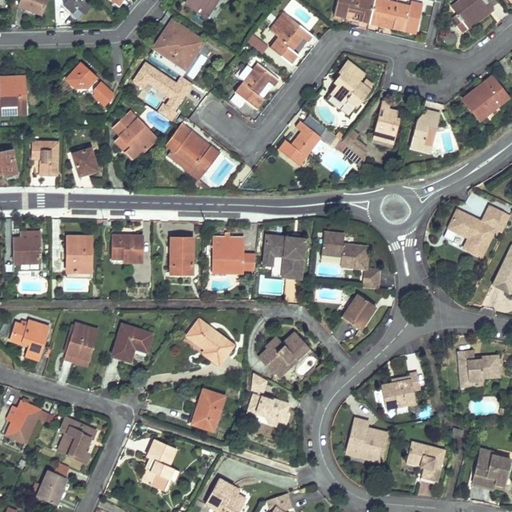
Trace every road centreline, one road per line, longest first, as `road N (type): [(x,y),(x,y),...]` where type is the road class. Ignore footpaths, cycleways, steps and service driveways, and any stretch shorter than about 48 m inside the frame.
road 1 (residential): [(374,206),(0,203)]
road 2 (residential): [(219,117),(256,141),(339,33),(466,63),(511,28)]
road 3 (residential): [(347,372),(316,413),(314,440),(336,481),(369,501),(473,511)]
road 4 (residential): [(0,372),(125,410),(86,511)]
road 5 (residential): [(0,37),(109,35),(147,0)]
road 6 (residential): [(347,372),(299,308),(245,301)]
